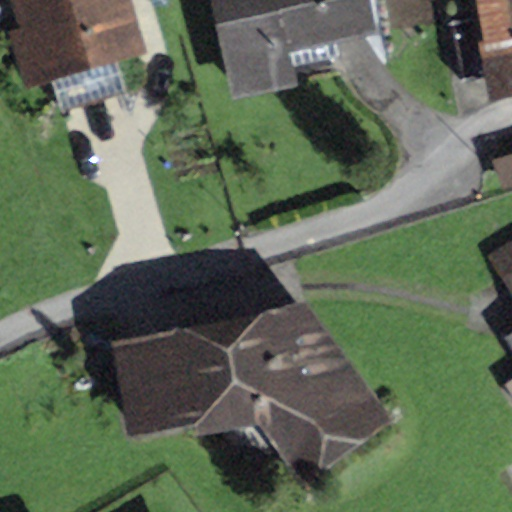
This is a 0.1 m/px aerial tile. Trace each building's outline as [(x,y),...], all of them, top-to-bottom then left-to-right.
[(116,0),(20,0),(15,1),(34,82),(131,59),(116,0)] [(369,0),(215,0),(237,95),(285,84),(278,53),(376,31),(369,0)] [(511,0),(475,0),(494,100),(511,96),(511,0)] [(511,155),(492,162),(501,191),(511,188),(511,155)] [(511,236),(491,251),(511,282),(511,236)] [(384,423),(292,308),(113,348),(134,432),(194,419),(266,434),(306,480),(384,423)]
